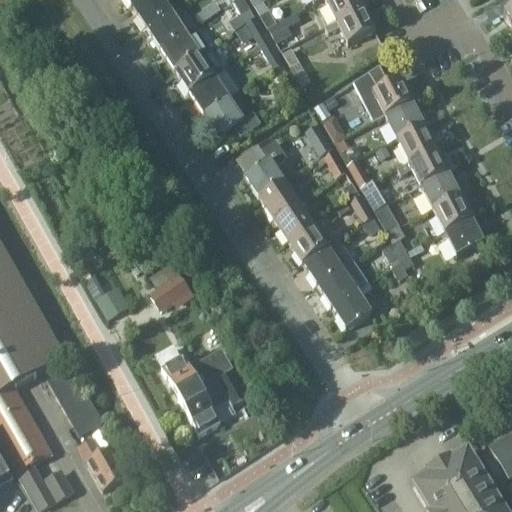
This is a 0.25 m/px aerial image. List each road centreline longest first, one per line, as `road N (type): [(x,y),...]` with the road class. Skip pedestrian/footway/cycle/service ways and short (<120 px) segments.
road 1 (residential): [(336,378),(84,0)]
road 2 (residential): [(511,100),(459,23),(421,48),(393,0)]
road 3 (tertiary): [(368,427),(511,338)]
road 4 (tertiary): [(250,511),(368,427)]
